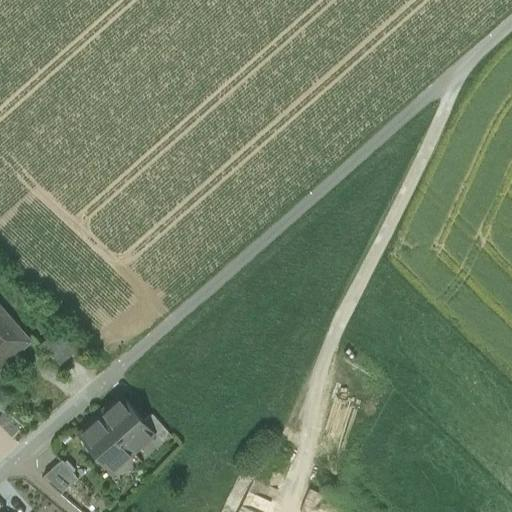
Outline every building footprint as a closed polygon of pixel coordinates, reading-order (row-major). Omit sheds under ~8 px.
[(0,366),(29,342),(0,307),(0,366)] [(38,347),(54,366),(72,352),(56,332),(38,347)] [(120,395),(99,414),(131,449),(152,431),(142,420),(120,395)] [(151,412),(142,420),(152,431),(162,440),(170,433),(151,412)] [(99,414),(79,432),(110,467),(131,449),(99,414)] [(44,474),(63,489),(77,476),(61,458),(44,474)] [(226,511),(244,511),(262,475),(246,469),(226,511)]
